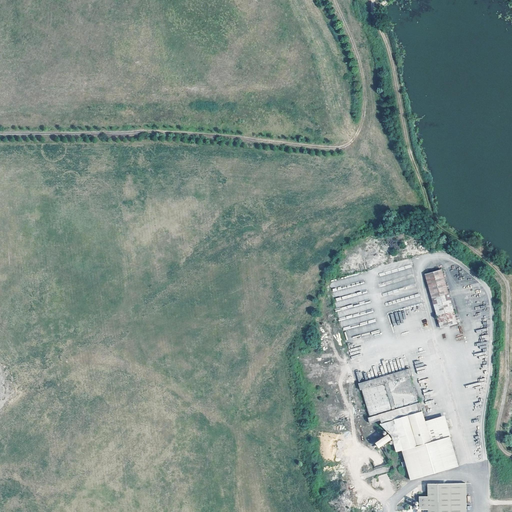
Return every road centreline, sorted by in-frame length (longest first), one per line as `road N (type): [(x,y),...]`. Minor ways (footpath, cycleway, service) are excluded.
road 1 (track): [(0,133),(152,131),(342,146),(353,141),(364,110),(357,55),(333,0)]
road 2 (track): [(372,0),(430,214),(506,283),(507,381),(497,437),(511,455)]
